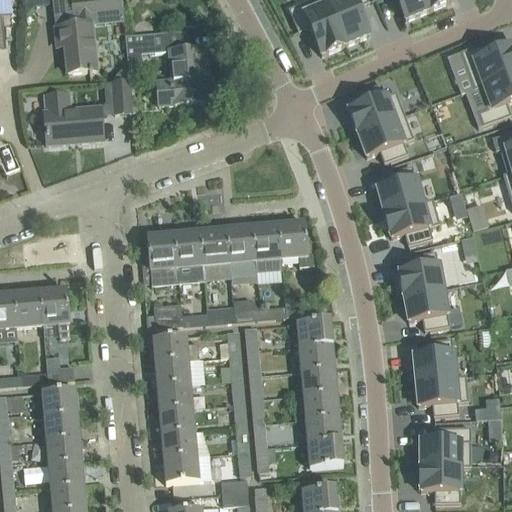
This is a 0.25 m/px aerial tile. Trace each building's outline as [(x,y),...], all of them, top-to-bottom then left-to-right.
[(81,28),(63,30),(68,77),(89,74),(89,77),(92,76),(92,74),(95,74),(93,60),(98,59),(95,27),(123,24),(120,0),(80,0),(72,1),(73,17),(79,16),(81,28)] [(324,0),(318,0),(288,13),(298,36),(310,31),(321,59),(345,49),(324,0)] [(366,0),(324,0),(345,49),(369,38),(358,11),(369,6),(366,0)] [(423,0),(381,0),(382,0),(383,0),(395,0),(405,23),(429,13),(423,0)] [(423,0),(429,13),(453,3),(451,0),(423,0)] [(188,51),(187,34),(125,39),(128,68),(137,67),(136,52),(148,50),(149,57),(169,55),(172,83),(156,85),(158,109),(205,104),(200,50),(188,51)] [(484,47),(460,56),(474,92),(511,77),(511,49),(488,58),(484,47)] [(511,77),(474,92),(474,93),(479,91),(487,113),(478,116),(483,129),(511,119),(507,107),(511,105),(511,77)] [(129,84),(112,85),(114,118),(132,116),(129,84)] [(362,108),(348,113),(358,137),(404,119),(395,95),(385,99),(381,88),(357,97),(362,108)] [(103,143),(100,106),(70,108),(70,97),(44,99),(45,116),(44,116),(47,148),(103,143)] [(404,119),(358,137),(367,160),(380,155),(384,167),(408,158),(403,146),(413,143),(404,119)] [(511,136),(492,142),(496,154),(501,153),(507,177),(503,178),(503,179),(511,176),(511,136)] [(391,189),(377,193),(384,217),(432,203),(432,202),(423,205),(417,182),(415,182),(412,170),(388,177),(391,189)] [(511,176),(503,179),(511,208),(511,176)] [(432,203),(384,217),(391,241),(405,237),(408,249),(432,243),(429,231),(439,228),(432,203)] [(298,261),(299,271),(314,270),(313,258),(307,259),(304,226),(277,228),(280,262),(298,261)] [(280,262),(277,228),(252,231),(256,279),(257,279),(257,276),(281,274),(280,262)] [(231,282),(256,279),(252,231),(226,233),(231,282)] [(204,284),(231,282),(226,233),(200,235),(204,284)] [(204,284),(200,235),(173,238),(177,286),(204,284)] [(177,286),(173,238),(147,240),(152,289),(177,286)] [(413,272),(399,275),(404,300),(444,292),(439,268),(438,268),(435,256),(411,260),(413,272)] [(444,292),(404,300),(409,325),(422,322),(425,334),(449,330),(447,318),(448,317),(444,292)] [(58,327),(59,342),(70,341),(66,293),(39,295),(42,328),(58,327)] [(16,331),(42,328),(39,295),(13,297),(16,331)] [(0,332),(16,331),(13,297),(0,298),(0,332)] [(286,320),(313,318),(311,304),(285,306),(286,320)] [(260,322),(286,320),(285,306),(284,306),(285,310),(260,312),(260,322)] [(235,325),(260,322),(260,312),(234,315),(235,325)] [(208,327),(207,317),(182,319),(181,315),(180,316),(181,330),(208,327)] [(208,327),(235,325),(234,315),(207,317),(208,327)] [(155,332),(181,330),(180,316),(154,318),(155,332)] [(300,352),(332,349),(330,324),(298,327),(300,352)] [(246,357),(256,356),(254,331),(244,332),(246,357)] [(228,358),(238,357),(236,335),(226,336),(228,358)] [(155,367),(189,362),(187,339),(153,343),(155,367)] [(427,358),(413,359),(416,384),(466,380),(466,378),(456,379),(454,355),(452,356),(451,343),(426,346),(427,358)] [(302,376),(334,373),(332,349),(300,352),(302,376)] [(248,381),(258,380),(256,356),(246,357),(248,381)] [(230,384),(240,383),(238,357),(228,358),(230,384)] [(157,391),(191,387),(204,386),(202,360),(189,362),(155,367),(157,391)] [(47,387),(75,386),(73,369),(46,371),(47,377),(47,387)] [(304,400),(336,397),(334,373),(302,376),(304,400)] [(22,389),(47,387),(47,377),(21,379),(22,389)] [(0,390),(22,389),(21,379),(0,380),(0,390)] [(250,404),(260,403),(258,380),(248,381),(250,404)] [(466,380),(416,384),(418,410),(432,408),(433,420),(459,418),(457,406),(468,405),(466,380)] [(233,408),(243,407),(240,383),(230,384),(233,408)] [(159,415),(193,412),(191,387),(157,391),(159,415)] [(44,421),(77,418),(75,393),(42,396),(44,421)] [(306,423),(339,420),(336,397),(304,400),(306,423)] [(253,428),(263,427),(260,403),(250,404),(253,428)] [(235,432),(245,431),(243,407),(233,408),(235,432)] [(161,439),(195,436),(193,412),(159,415),(161,439)] [(46,445),(79,442),(77,418),(44,421),(46,445)] [(308,447),(341,444),(339,420),(306,423),(308,447)] [(0,448),(9,448),(7,424),(0,424),(0,448)] [(279,449),(265,450),(263,427),(253,428),(255,452),(279,450),(279,449)] [(237,456),(247,455),(245,431),(235,432),(237,456)] [(434,444),(420,444),(420,470),(470,469),(470,431),(434,432),(434,444)] [(163,463),(198,459),(195,436),(161,439),(163,463)] [(48,468),(82,465),(79,442),(46,445),(48,468)] [(310,472),(323,471),(343,469),(341,444),(308,447),(310,472)] [(0,459),(1,473),(11,472),(9,448),(0,448),(0,459)] [(267,476),(266,463),(280,462),(279,450),(255,452),(257,477),(267,476)] [(247,455),(237,456),(239,481),(249,480),(247,455)] [(166,488),(186,486),(200,484),(198,459),(163,463),(166,488)] [(50,492),(84,489),(82,465),(48,468),(50,492)] [(470,469),(420,470),(420,495),(435,494),(435,507),(460,507),(460,494),(461,494),(461,470),(470,470),(470,469)] [(3,496),(13,496),(11,472),(1,473),(3,496)] [(236,509),(248,508),(246,483),(222,485),(224,510),(236,509)] [(52,511),(85,511),(84,489),(50,492),(52,511)] [(303,511),(336,511),(335,492),(302,495),(303,511)] [(4,511),(14,511),(13,496),(3,496),(4,511)] [(256,511),(269,511),(268,498),(255,499),(256,511)]
